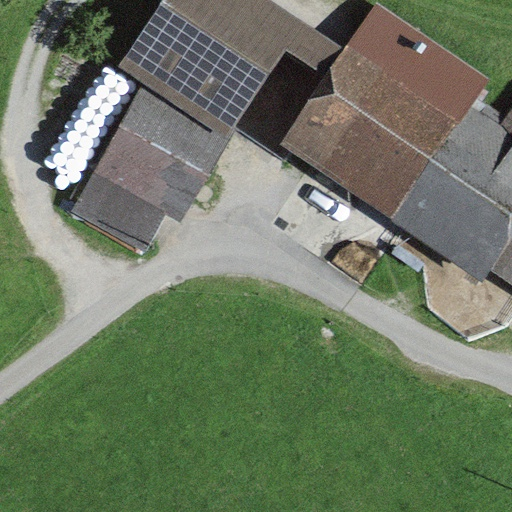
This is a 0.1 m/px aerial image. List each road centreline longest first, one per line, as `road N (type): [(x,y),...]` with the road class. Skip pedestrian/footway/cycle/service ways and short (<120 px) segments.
road 1 (track): [(0,165),(57,281),(118,290)]
road 2 (track): [(49,0),(38,6),(0,124)]
